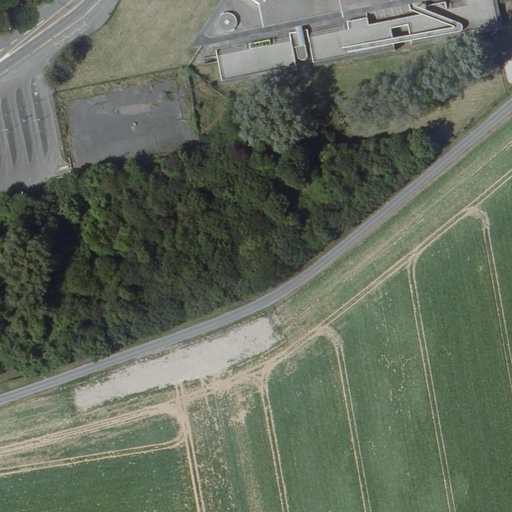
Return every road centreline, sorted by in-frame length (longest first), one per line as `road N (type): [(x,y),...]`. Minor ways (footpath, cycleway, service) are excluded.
road 1 (unclassified): [(0,402),(276,298),(511,107)]
road 2 (unknown): [(78,176),(69,126),(147,107),(167,111),(172,157),(114,170)]
road 3 (unknown): [(30,64),(43,55),(57,180)]
road 4 (unknown): [(43,187),(30,64)]
road 5 (unknown): [(27,193),(17,72)]
